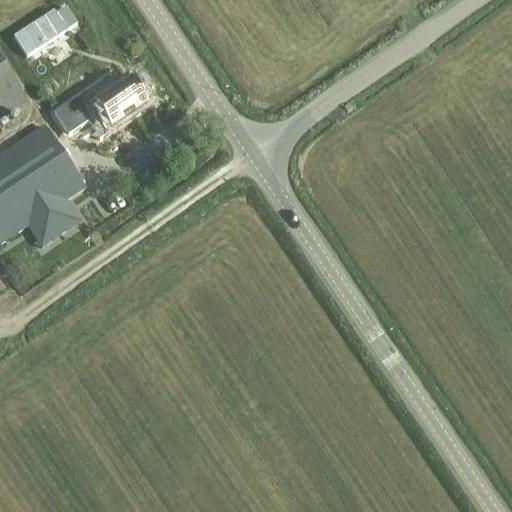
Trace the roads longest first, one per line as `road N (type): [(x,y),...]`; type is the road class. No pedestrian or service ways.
road 1 (unclassified): [(499,511),(252,149)]
road 2 (unclassified): [(252,149),(463,0)]
road 3 (unclassified): [(252,149),(151,0)]
